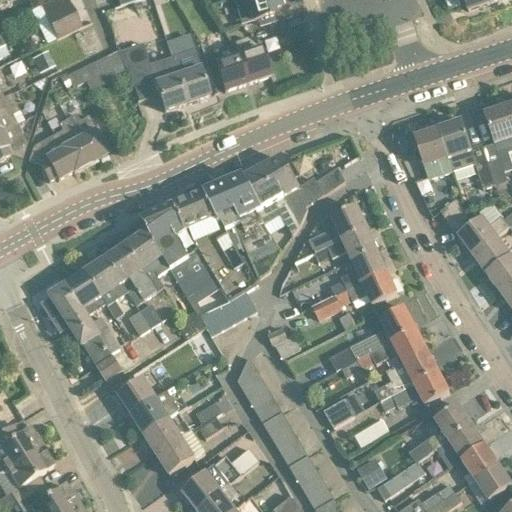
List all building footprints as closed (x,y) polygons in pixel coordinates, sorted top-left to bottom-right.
[(244,0),(252,26),(257,25),(259,30),(275,26),(272,15),(280,13),(276,0),(244,0)] [(463,0),(468,15),(491,8),(488,0),(463,0)] [(69,7),(45,18),(58,44),(82,32),(69,7)] [(289,48),(286,38),(276,41),(277,46),(284,49),(289,48)] [(236,55),(247,89),(270,81),(259,49),(246,42),(234,46),(234,48),(232,49),(236,55)] [(177,79),(172,61),(149,69),(143,48),(123,54),(138,106),(158,99),(164,116),(187,109),(177,79)] [(224,96),(247,89),(236,55),(232,49),(224,52),(227,62),(214,66),(224,96)] [(32,63),(39,78),(55,70),(48,56),(32,63)] [(117,84),(128,79),(117,56),(115,57),(106,61),(112,73),(117,84)] [(102,78),(112,73),(106,61),(96,66),(102,78)] [(93,83),(102,78),(96,66),(87,71),(93,83)] [(83,88),(93,83),(87,71),(77,75),(83,88)] [(177,79),(187,109),(209,101),(199,71),(177,79)] [(73,92),(83,88),(77,75),(68,80),(67,80),(72,90),(73,92)] [(71,89),(65,79),(60,82),(66,92),(71,89)] [(0,114),(15,107),(10,99),(4,102),(0,93),(0,114)] [(0,136),(17,129),(13,119),(19,116),(15,107),(0,114),(0,136)] [(511,166),(509,156),(511,155),(511,121),(508,112),(485,119),(495,148),(483,152),(495,189),(496,189),(506,186),(507,185),(504,176),(511,173),(511,166)] [(66,124),(91,169),(109,159),(103,148),(113,142),(100,119),(91,124),(89,121),(79,125),(76,119),(66,124)] [(73,178),(91,169),(66,124),(59,128),(63,135),(52,140),(73,177),(73,178)] [(495,189),(483,152),(472,156),(462,127),(439,135),(452,177),(476,169),(484,193),(495,189)] [(17,129),(0,136),(0,165),(10,160),(22,164),(27,149),(17,129)] [(429,184),(452,177),(439,135),(415,143),(429,184)] [(58,185),(73,177),(52,140),(33,151),(28,166),(40,170),(49,187),(56,183),(58,185)] [(353,187),(353,188),(372,179),(364,161),(343,170),(351,188),(353,187)] [(299,193),(282,163),(247,181),(264,213),(257,217),(265,230),(280,220),(293,241),(301,231),(308,215),(306,214),(306,213),(346,187),(339,173),(316,187),(314,184),(299,193)] [(281,257),(265,230),(257,217),(264,213),(247,181),(243,183),(206,198),(218,225),(219,224),(228,239),(234,250),(236,253),(243,249),(259,284),(270,276),(281,257)] [(506,186),(496,189),(502,206),(511,203),(506,186)] [(217,245),(228,239),(219,224),(218,225),(206,198),(172,212),(182,240),(189,237),(230,307),(236,304),(248,300),(247,298),(259,291),(246,270),(235,276),(217,245)] [(446,224),(462,212),(456,205),(440,216),(446,224)] [(327,252),(367,233),(357,211),(332,223),(337,234),(321,241),(323,244),(311,249),(315,258),(327,252)] [(224,310),(230,307),(189,237),(182,240),(172,212),(141,225),(149,239),(172,274),(171,274),(195,314),(201,322),(213,316),(224,310)] [(472,259),(497,241),(510,232),(511,229),(511,218),(504,224),(502,222),(490,231),(482,220),(473,227),(468,220),(462,212),(446,224),(452,232),(472,259)] [(367,233),(327,252),(333,264),(334,263),(339,260),(347,257),(352,267),(377,255),(367,233)] [(158,282),(171,274),(172,274),(149,239),(129,252),(158,296),(164,292),(158,282)] [(486,279),(511,260),(497,241),(472,259),(486,279)] [(136,309),(158,296),(129,252),(109,264),(124,288),(131,284),(135,291),(129,295),(130,296),(129,297),(136,309)] [(343,285),(331,291),(335,301),(388,277),(377,255),(352,267),(356,276),(342,283),(343,285)] [(511,289),(511,260),(486,279),(501,298),(511,289)] [(116,305),(129,297),(130,296),(129,295),(128,295),(124,288),(109,264),(89,277),(109,308),(107,309),(116,323),(124,318),(116,305)] [(89,320),(107,309),(109,308),(89,277),(69,290),(88,320),(89,320)] [(388,277),(335,301),(313,312),(318,324),(342,313),(341,312),(352,306),(353,307),(368,300),(373,311),(398,299),(388,277)] [(511,289),(501,298),(511,313),(511,289)] [(89,321),(88,320),(69,290),(41,309),(60,339),(71,332),(89,321)] [(236,304),(245,322),(257,316),(248,300),(236,304)] [(234,328),(245,322),(236,304),(230,307),(224,310),(234,328)] [(141,316),(152,333),(163,326),(153,309),(141,316)] [(223,334),(234,328),(224,310),(213,316),(223,334)] [(342,373),(416,334),(405,312),(380,326),(384,334),(330,363),(337,376),(342,373)] [(206,330),(201,322),(195,314),(180,324),(184,331),(181,333),(188,342),(206,330)] [(211,340),(223,334),(213,316),(201,322),(206,330),(211,340)] [(355,328),(349,318),(339,324),(345,334),(355,328)] [(92,327),(93,326),(89,320),(88,320),(89,321),(71,332),(106,386),(122,376),(111,359),(112,358),(92,327)] [(92,327),(112,358),(121,353),(102,321),(93,326),(92,327)] [(276,353),(295,345),(293,341),(288,343),(283,334),(268,341),(272,350),(273,350),(276,353)] [(402,368),(427,355),(416,334),(342,373),(347,382),(375,367),(376,369),(397,358),(402,368)] [(295,345),(276,353),(282,364),(300,355),(295,345)] [(381,407),(439,376),(427,355),(402,368),(387,377),(392,386),(375,396),(381,407)] [(244,397),(263,385),(249,363),(238,387),(244,397)] [(439,376),(381,407),(385,416),(398,410),(399,413),(404,410),(405,412),(409,410),(407,408),(420,401),(425,411),(450,398),(439,376)] [(131,420),(157,403),(144,383),(118,400),(131,420)] [(251,408),(269,396),(263,385),(244,397),(251,408)] [(257,419),(276,407),(269,396),(251,408),(257,419)] [(144,440),(181,417),(168,397),(158,404),(157,403),(131,420),(144,440)] [(355,421),(345,404),(324,417),(334,434),(355,421)] [(216,406),(200,417),(198,418),(205,429),(224,418),(216,406)] [(264,429),(283,418),(276,407),(257,419),(264,429)] [(442,436),(430,444),(436,454),(472,430),(458,410),(435,426),(442,436)] [(157,460),(193,437),(181,417),(144,440),(157,460)] [(270,440),(289,429),(283,418),(264,429),(270,440)] [(217,422),(200,433),(199,433),(206,444),(224,433),(217,422)] [(389,436),(382,425),(356,440),(363,451),(389,436)] [(277,451),(296,440),(289,429),(270,440),(277,451)] [(462,466),(485,450),(472,430),(436,454),(449,473),(461,465),(462,466)] [(0,478),(7,474),(44,451),(36,438),(33,440),(29,434),(11,445),(5,436),(0,439),(0,478)] [(193,437),(157,460),(170,480),(206,457),(193,437)] [(283,462),(302,451),(296,440),(277,451),(283,462)] [(418,466),(429,459),(424,450),(413,458),(418,466)] [(475,486),(499,470),(485,450),(462,466),(470,477),(475,486)] [(44,451),(7,474),(18,492),(11,497),(17,507),(40,493),(34,484),(53,472),(49,466),(52,464),(44,451)] [(290,473),(309,461),(302,451),(283,462),(290,473)] [(232,468),(242,481),(260,466),(250,454),(232,468)] [(296,484),(315,472),(309,461),(290,473),(296,484)] [(194,511),(202,511),(230,490),(242,481),(232,468),(226,463),(182,497),(194,511)] [(387,482),(377,465),(359,475),(369,492),(387,482)] [(427,479),(419,468),(378,494),(385,506),(427,479)] [(511,489),(499,470),(475,486),(488,505),(489,506),(511,490),(511,489)] [(303,495),(322,483),(315,472),(296,484),(303,495)] [(310,505),(328,494),(322,483),(303,495),(310,505)] [(436,511),(456,498),(450,489),(423,508),(419,503),(406,511),(436,511)] [(235,511),(230,506),(238,499),(230,490),(202,511),(235,511)] [(72,511),(79,508),(71,495),(68,497),(65,491),(46,502),(40,493),(17,507),(19,511),(72,511)] [(313,511),(323,511),(335,505),(328,494),(310,505),(313,511)] [(456,498),(436,511),(453,511),(462,506),(456,498)] [(299,511),(291,502),(278,511),(299,511)]
